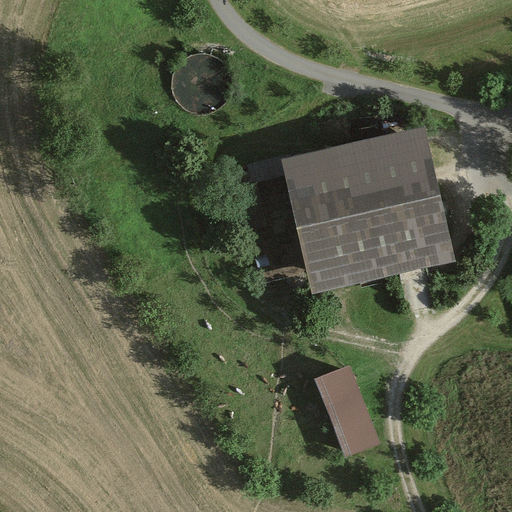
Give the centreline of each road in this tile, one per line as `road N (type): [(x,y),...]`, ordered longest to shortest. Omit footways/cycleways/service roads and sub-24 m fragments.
road 1 (track): [(511,217),(510,242),(483,291),(433,336),(402,391),(398,430),(419,511)]
road 2 (unclassified): [(511,108),(448,105),(327,75),(256,42),(218,0)]
